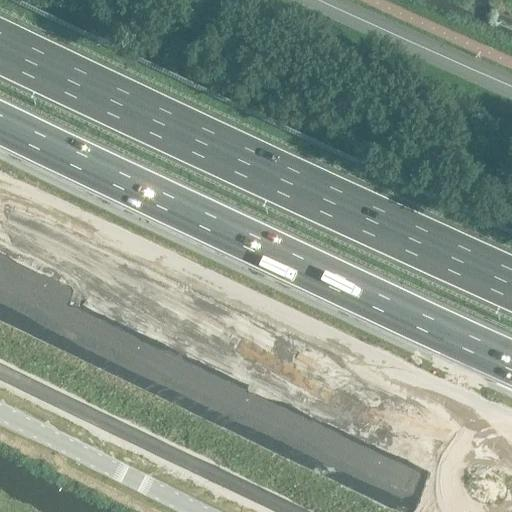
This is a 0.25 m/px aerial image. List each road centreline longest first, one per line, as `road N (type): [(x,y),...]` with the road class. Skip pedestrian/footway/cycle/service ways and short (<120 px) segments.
road 1 (motorway): [(0,219),(511,465)]
road 2 (motorway): [(511,307),(0,66)]
road 3 (tertiary): [(199,511),(0,412)]
road 4 (tertiary): [(511,87),(323,0)]
